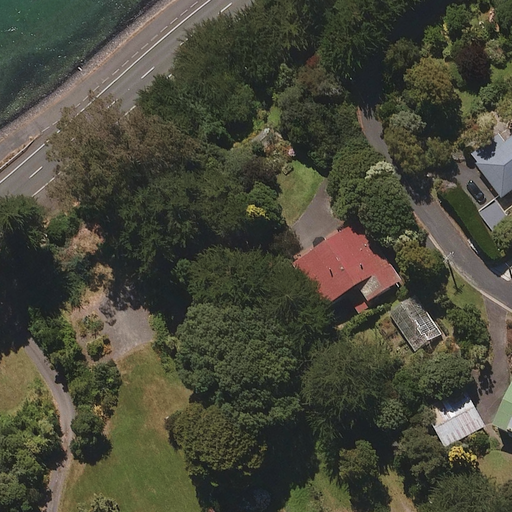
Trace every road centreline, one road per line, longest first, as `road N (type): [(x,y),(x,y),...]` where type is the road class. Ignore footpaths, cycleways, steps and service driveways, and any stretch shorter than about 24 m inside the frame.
road 1 (residential): [(436,0),(380,57),(374,113),(451,244),(511,295)]
road 2 (secondary): [(236,0),(0,202)]
